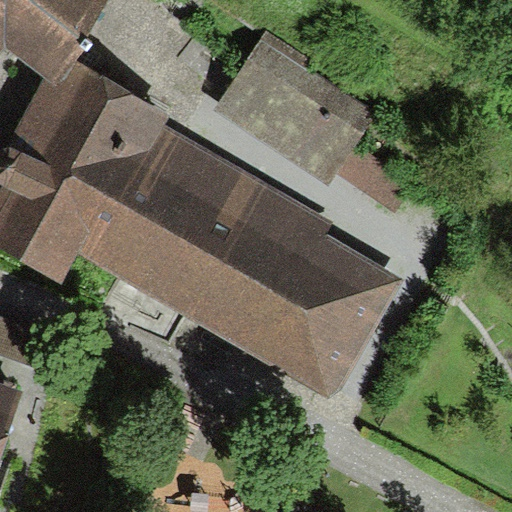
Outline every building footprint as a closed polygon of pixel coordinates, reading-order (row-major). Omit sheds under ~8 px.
[(0,0),(0,61),(6,54),(45,85),(55,93),(74,67),(117,10),(104,0),(0,0)] [(268,37),(215,114),(330,194),(340,180),(394,218),(418,184),(363,146),(383,116),(268,37)] [(0,195),(3,198),(0,203),(0,259),(58,293),(79,259),(202,331),(331,407),(407,280),(168,130),(173,122),(74,67),(57,96),(45,86),(24,123),(0,164),(0,195)] [(0,355),(53,375),(65,343),(0,318),(0,355)] [(0,462),(22,401),(9,397),(13,386),(0,381),(0,462)]
